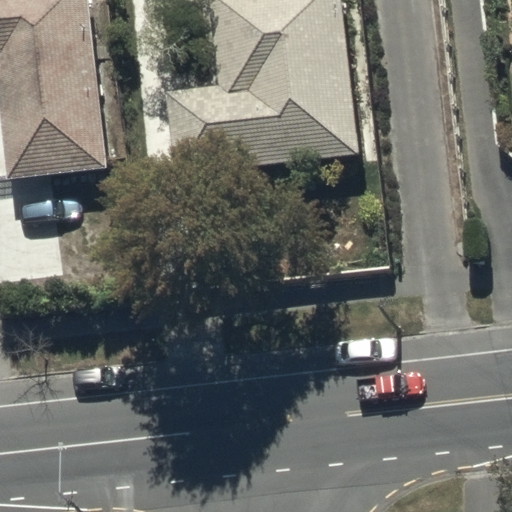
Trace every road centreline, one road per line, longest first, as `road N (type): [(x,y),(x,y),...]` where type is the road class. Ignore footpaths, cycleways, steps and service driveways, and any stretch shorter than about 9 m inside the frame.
road 1 (tertiary): [(0,455),(271,425)]
road 2 (tertiary): [(271,425),(511,397)]
